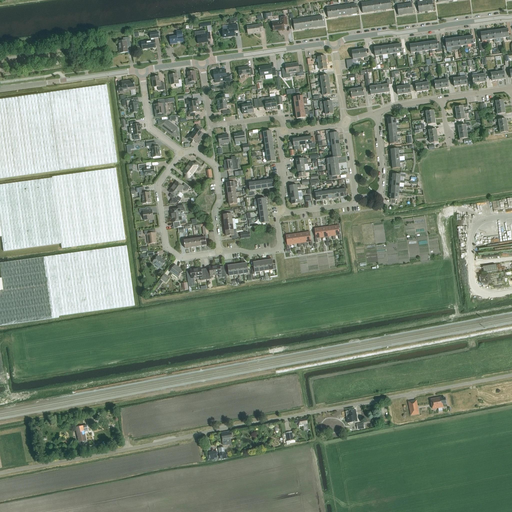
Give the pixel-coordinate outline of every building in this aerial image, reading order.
[(383,0),(376,1),(377,11),(384,10),(383,0)] [(390,0),(384,0),(383,0),(384,10),(391,9),(390,0)] [(376,1),(368,2),(370,12),(377,11),(376,1)] [(432,1),(425,2),(426,12),(433,11),(432,1)] [(368,2),(361,3),(363,13),(370,12),(368,2)] [(425,2),(417,3),(419,13),(426,12),(425,2)] [(355,4),(348,5),(350,15),(357,14),(355,4)] [(412,4),(404,5),(406,15),(413,14),(412,4)] [(348,5),(341,6),(342,16),(350,15),(348,5)] [(404,5),(397,6),(398,16),(406,15),(404,5)] [(341,6),(334,7),(335,17),(342,16),(341,6)] [(334,7),(327,8),(328,18),(335,17),(334,7)] [(322,16),(315,17),(316,27),(323,26),(322,16)] [(280,30),(281,31),(285,31),(284,26),(287,25),(286,17),(280,18),(281,22),(272,23),(273,31),(280,30)] [(315,17),(307,18),(309,28),(316,27),(315,17)] [(307,18),(300,19),(302,29),(309,28),(307,18)] [(300,19),(293,20),(294,30),(302,29),(300,19)] [(263,31),(262,24),(259,25),(247,27),(248,35),(260,33),(260,32),(263,31)] [(223,38),(235,37),(235,32),(238,31),(237,25),(229,26),(229,29),(222,30),(223,38)] [(501,30),(494,31),(496,39),(500,39),(501,42),(503,42),(503,38),(502,38),(501,30)] [(508,30),(501,30),(502,38),(503,38),(507,38),(507,41),(510,41),(511,40),(511,36),(509,37),(508,30)] [(170,45),(177,44),(177,43),(180,42),(180,43),(184,42),(182,31),(176,32),(177,36),(174,36),(174,37),(169,38),(170,45)] [(198,44),(208,43),(207,40),(211,39),(210,32),(205,33),(205,31),(195,32),(195,37),(197,37),(198,44)] [(494,31),(488,32),(489,40),(494,40),(494,43),(497,43),(496,39),(494,31)] [(142,42),(143,50),(156,48),(155,41),(154,41),(153,39),(159,38),(158,32),(150,34),(151,41),(142,42)] [(488,32),(481,33),(482,41),(487,41),(487,44),(490,44),(489,40),(488,32)] [(473,37),(466,38),(467,45),(468,45),(472,45),(472,48),(475,48),(474,44),(473,37)] [(120,53),(128,52),(127,48),(131,48),(130,38),(123,38),(124,42),(118,43),(120,53)] [(459,38),(452,39),(454,47),(458,47),(459,50),(460,50),(461,50),(461,46),(460,46),(459,38)] [(466,38),(459,38),(460,46),(461,46),(465,46),(466,49),(468,49),(468,45),(467,45),(466,38)] [(452,39),(445,40),(447,48),(452,48),(452,51),(454,51),(455,51),(454,47),(452,39)] [(432,51),(432,50),(436,50),(437,53),(439,53),(439,50),(438,50),(438,49),(437,42),(430,43),(432,51)] [(430,43),(424,44),(425,52),(425,51),(430,51),(430,54),(432,54),(433,54),(432,50),(432,51),(430,43)] [(417,44),(410,45),(411,53),(416,53),(417,56),(419,56),(419,52),(418,52),(417,44)] [(424,44),(417,44),(418,52),(419,52),(423,52),(423,55),(426,55),(425,51),(425,52),(424,44)] [(401,45),(395,46),(396,54),(400,53),(401,56),(404,56),(403,52),(402,52),(401,45)] [(395,46),(388,47),(389,55),(390,55),(394,54),(394,57),(397,57),(396,54),(395,46)] [(388,47),(381,48),(382,56),(383,55),(387,55),(387,58),(390,58),(390,55),(389,55),(388,47)] [(381,48),(374,49),(375,57),(380,56),(381,59),(383,59),(383,55),(382,56),(381,48)] [(366,50),(359,51),(360,59),(361,59),(365,58),(365,61),(368,61),(368,57),(367,57),(366,50)] [(359,51),(352,52),(353,60),(358,59),(359,62),(361,62),(361,59),(360,59),(359,51)] [(504,55),(495,57),(496,60),(501,59),(502,63),(506,62),(504,55)] [(292,64),(293,75),(296,74),(297,77),(304,76),(303,67),(299,67),(298,63),(292,64)] [(290,75),(293,75),(292,64),(285,65),(286,69),(282,69),(283,79),(290,78),(290,75)] [(276,75),(275,69),(272,70),(271,66),(259,67),(260,76),(272,75),(272,76),(276,75)] [(249,67),(238,68),(240,76),(246,75),(249,75),(249,76),(253,76),(252,69),(249,69),(249,67)] [(230,75),(226,75),(226,70),(213,72),(214,80),(215,80),(215,83),(220,83),(220,80),(224,79),(225,82),(227,82),(228,88),(232,87),(231,81),(230,75)] [(194,82),(197,82),(195,72),(188,73),(189,79),(185,80),(186,86),(195,85),(194,82)] [(176,88),(182,87),(181,80),(178,81),(177,74),(169,76),(171,85),(176,85),(176,88)] [(159,91),(164,90),(163,83),(160,83),(159,77),(152,78),(153,88),(158,87),(159,91)] [(135,90),(134,81),(122,82),(122,86),(119,87),(120,94),(124,93),(123,91),(135,90)] [(0,178),(117,163),(106,85),(0,99),(0,178)] [(218,106),(226,104),(226,98),(229,98),(229,94),(222,95),(222,99),(217,100),(218,106)] [(270,98),(272,110),(277,110),(277,106),(283,105),(281,97),(270,99),(270,98)] [(165,106),(165,103),(165,101),(166,101),(167,103),(169,103),(169,102),(172,101),(172,103),(175,102),(174,98),(158,100),(158,104),(155,105),(157,115),(164,114),(163,106),(165,106)] [(266,111),(272,110),(270,98),(257,99),(257,100),(258,107),(266,106),(266,111)] [(189,108),(199,107),(198,102),(193,102),(193,99),(186,100),(186,105),(189,104),(189,108)] [(138,113),(137,103),(134,103),(133,100),(127,101),(127,106),(130,106),(131,114),(138,113)] [(248,114),(247,105),(244,105),(243,103),(238,103),(239,110),(242,109),(243,115),(248,114)] [(226,104),(218,106),(218,111),(224,110),(224,115),(231,114),(230,110),(227,111),(226,104)] [(463,107),(455,108),(456,114),(464,113),(464,112),(463,108),(468,108),(467,105),(463,106),(463,107)] [(199,107),(189,108),(190,112),(187,113),(188,117),(195,116),(195,113),(200,113),(199,107)] [(464,113),(456,114),(457,121),(465,120),(464,114),(469,114),(468,112),(464,112),(464,113)] [(174,137),(178,137),(177,129),(167,121),(159,122),(159,126),(174,137)] [(131,128),(129,128),(130,135),(133,134),(134,141),(140,140),(139,135),(141,135),(140,125),(137,125),(136,122),(130,122),(130,123),(130,126),(131,128)] [(396,125),(388,126),(389,132),(397,131),(396,127),(400,126),(400,124),(396,124),(396,125)] [(465,125),(458,126),(459,133),(467,132),(467,131),(466,127),(470,126),(470,124),(465,125)] [(193,133),(201,139),(204,135),(200,132),(202,129),(196,125),(194,129),(195,130),(193,133)] [(397,137),(397,133),(401,132),(401,130),(397,131),(389,132),(390,138),(397,137)] [(467,132),(459,133),(460,139),(468,138),(467,133),(471,133),(471,130),(467,131),(467,132)] [(327,141),(339,139),(338,133),(331,134),(331,131),(326,132),(327,141)] [(198,144),(201,139),(193,133),(191,137),(189,135),(186,139),(192,143),(194,141),(198,144)] [(235,142),(245,141),(244,133),(241,133),(241,134),(234,135),(235,142)] [(219,144),(229,143),(228,135),(225,135),(225,136),(218,137),(219,144)] [(397,137),(390,138),(390,145),(398,144),(398,139),(402,139),(401,136),(397,137)] [(305,138),(306,145),(309,145),(310,148),(315,148),(314,142),(312,142),(311,137),(305,138)] [(161,157),(159,147),(156,147),(156,142),(146,144),(147,149),(149,148),(150,152),(152,152),(153,158),(161,157)] [(398,149),(391,150),(391,156),(399,156),(399,155),(399,151),(403,151),(403,148),(398,149)] [(399,156),(391,156),(392,163),(400,162),(400,161),(399,157),(403,157),(403,155),(399,155),(399,156)] [(225,168),(225,171),(233,170),(238,169),(237,156),(230,157),(231,160),(224,161),(225,168)] [(400,162),(392,163),(393,169),(400,168),(400,164),(404,163),(404,161),(400,161),(400,162)] [(187,168),(194,173),(196,170),(199,172),(202,167),(196,162),(194,165),(191,162),(187,168)] [(145,176),(155,175),(154,167),(147,168),(147,164),(138,165),(139,172),(144,171),(145,176)] [(191,176),(194,173),(187,168),(183,173),(186,176),(184,178),(190,183),(194,178),(191,176)] [(0,236),(1,236),(3,251),(61,244),(61,249),(125,240),(115,169),(52,177),(52,178),(0,185),(0,236)] [(306,174),(311,173),(311,170),(309,171),(298,172),(298,178),(306,177),(306,174)] [(340,176),(339,170),(331,171),(328,171),(328,174),(332,174),(332,177),(329,177),(329,181),(337,179),(337,176),(340,176)] [(173,186),(172,187),(180,193),(183,189),(185,191),(187,190),(188,190),(190,188),(185,184),(183,187),(177,182),(175,185),(174,185),(173,186)] [(171,189),(169,192),(176,197),(174,200),(172,200),(170,203),(170,205),(177,204),(177,203),(178,204),(180,201),(182,199),(181,198),(183,195),(180,193),(172,187),(172,188),(171,189)] [(143,204),(151,203),(150,193),(144,194),(144,192),(144,188),(136,189),(137,193),(139,193),(140,198),(142,198),(143,204)] [(172,217),(181,215),(181,212),(184,211),(183,206),(177,206),(178,209),(171,210),(172,214),(171,214),(171,216),(172,217)] [(146,209),(139,210),(140,213),(143,213),(144,221),(149,220),(149,221),(154,220),(152,210),(146,211),(146,209)] [(181,215),(172,217),(172,218),(172,219),(173,219),(173,223),(180,222),(180,225),(186,224),(186,221),(182,222),(181,215)] [(333,226),(327,227),(328,237),(329,237),(333,237),(333,241),(336,240),(335,236),(334,236),(333,226)] [(339,226),(333,226),(334,236),(335,236),(339,236),(339,240),(342,239),(341,235),(340,235),(339,226)] [(327,227),(321,228),(322,238),(327,237),(327,241),(330,241),(329,237),(328,237),(327,227)] [(151,230),(144,231),(145,235),(147,235),(149,244),(156,243),(155,237),(156,237),(156,233),(152,234),(151,230)] [(310,232),(304,233),(305,243),(306,243),(310,242),(310,246),(313,246),(312,242),(311,242),(310,232)] [(304,233),(298,234),(299,244),(300,244),(304,243),(305,247),(307,247),(306,243),(305,243),(304,233)] [(298,234),(292,235),(293,245),(298,244),(299,248),(301,248),(300,244),(299,244),(298,234)] [(0,326),(59,318),(58,316),(134,306),(126,246),(0,263),(0,268),(1,278),(0,278),(0,326)] [(161,269),(165,263),(160,259),(161,258),(158,256),(153,263),(161,269)] [(254,269),(251,269),(252,275),(257,275),(257,273),(259,272),(258,262),(253,263),(254,269)] [(178,278),(183,272),(178,268),(178,267),(175,265),(170,272),(178,278)] [(482,267),(483,273),(497,271),(496,265),(482,267)] [(220,266),(215,267),(216,276),(219,275),(220,278),(226,278),(224,268),(221,269),(220,266)] [(213,276),(216,276),(215,267),(209,267),(209,268),(205,269),(206,271),(207,280),(211,280),(211,278),(213,278),(213,276)] [(206,271),(205,269),(202,270),(201,268),(196,269),(197,278),(200,278),(201,281),(207,280),(206,271)] [(194,279),(197,278),(196,269),(190,270),(190,273),(187,274),(189,287),(191,287),(191,283),(194,282),(194,279)] [(166,283),(170,278),(165,274),(161,279),(166,283)] [(479,276),(480,284),(489,283),(488,274),(479,276)] [(443,407),(442,405),(446,404),(445,398),(441,399),(441,398),(431,400),(433,409),(443,407)] [(416,401),(408,402),(409,407),(411,416),(419,414),(417,406),(416,401)] [(350,412),(346,412),(348,424),(358,422),(356,412),(355,412),(355,411),(350,411),(350,412)] [(98,424),(96,416),(86,418),(88,427),(98,424)] [(308,430),(307,424),(306,419),(295,421),(296,424),(298,424),(298,426),(302,425),(304,431),(308,430)] [(84,432),(88,431),(86,425),(75,428),(79,443),(82,442),(83,446),(86,445),(85,442),(86,441),(84,432)] [(230,433),(229,432),(221,433),(223,442),(222,442),(223,446),(232,444),(231,440),(230,438),(232,438),(231,433),(230,433)] [(294,440),(292,432),(286,433),(288,441),(286,441),(287,445),(290,445),(290,444),(295,443),(295,440),(294,440)]
